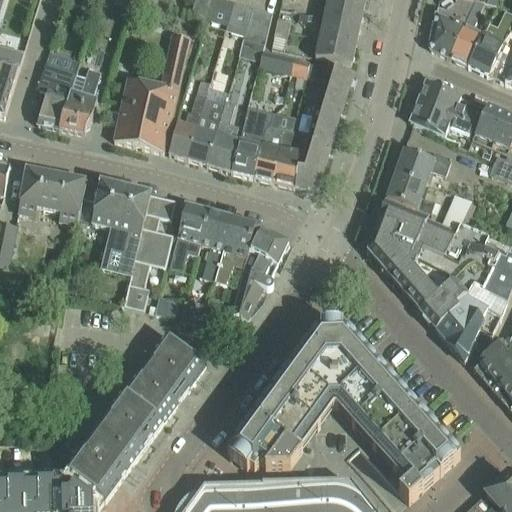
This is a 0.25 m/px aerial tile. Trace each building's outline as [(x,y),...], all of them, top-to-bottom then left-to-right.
[(208,21),(214,0),(196,0),(191,16),(208,21)] [(364,12),(366,0),(328,0),(328,4),(364,12)] [(488,1),(486,8),(497,11),(499,4),(488,1)] [(464,30),(475,6),(456,2),(455,8),(445,15),(438,13),(429,50),(432,55),(450,63),(465,31),(464,30)] [(360,32),(364,12),(328,4),(323,24),(360,32)] [(244,39),(253,11),(234,5),(227,29),(226,33),(244,39)] [(468,72),(484,39),(472,34),(480,17),(484,8),(475,6),(464,30),(465,31),(450,63),(468,72)] [(264,48),(272,17),(253,11),(244,39),(244,42),(241,53),(239,60),(259,66),(261,59),(262,56),(264,48)] [(487,80),(509,35),(511,28),(511,17),(505,14),(497,31),(488,27),(484,39),(468,72),(487,80)] [(290,27),(278,24),(276,32),(288,35),(290,27)] [(355,52),(360,32),(323,24),(319,44),(355,52)] [(287,44),(288,35),(276,32),(274,41),(287,44)] [(511,34),(509,35),(487,80),(505,88),(511,90),(511,34)] [(164,158),(168,139),(191,44),(173,39),(162,87),(145,83),(144,88),(129,85),(123,109),(114,147),(164,158)] [(351,70),(355,52),(319,44),(315,63),(351,70)] [(0,121),(5,122),(21,67),(6,64),(8,55),(0,52),(0,121)] [(290,81),(294,63),(276,59),(272,77),(290,81)] [(306,84),(307,81),(310,67),(294,63),(290,81),(306,84)] [(310,67),(307,81),(322,84),(324,73),(325,70),(310,67)] [(59,134),(70,98),(76,78),(62,74),(46,69),(38,94),(45,96),(37,130),(59,134)] [(318,195),(353,79),(334,73),(325,70),(324,73),(322,84),(303,161),(298,160),(294,192),(295,192),(311,195),(318,195)] [(89,129),(94,109),(95,105),(89,103),(97,76),(85,73),(83,80),(76,78),(70,98),(59,134),(84,140),(86,133),(89,129)] [(188,165),(197,134),(210,88),(200,85),(196,101),(192,118),(189,117),(185,130),(178,128),(169,159),(188,165)] [(426,87),(418,106),(475,130),(480,119),(458,110),(461,102),(426,87)] [(207,170),(223,114),(225,110),(212,106),(203,135),(197,134),(188,165),(207,170)] [(232,178),(237,158),(241,146),(235,145),(239,132),(230,130),(236,109),(226,106),(225,110),(223,114),(207,170),(232,178)] [(475,130),(418,106),(410,127),(445,141),(448,133),(470,141),(475,130)] [(493,149),(506,121),(487,112),(479,131),(474,141),(493,149)] [(273,124),(248,117),(241,146),(237,158),(232,178),(254,183),(258,163),(262,150),(263,151),(267,135),(271,132),(273,124)] [(511,155),(511,152),(511,123),(506,121),(493,149),(509,156),(511,155)] [(272,187),(279,154),(283,134),(271,132),(267,135),(263,151),(262,150),(258,163),(254,183),(272,187)] [(294,192),(298,160),(294,160),(297,137),(283,134),(279,154),(272,187),(294,192)] [(446,181),(452,165),(434,158),(432,164),(404,154),(396,178),(426,189),(431,176),(446,181)] [(511,166),(505,164),(498,161),(491,178),(511,187),(511,166)] [(0,200),(4,201),(6,190),(10,170),(0,168),(0,200)] [(82,205),(86,188),(86,187),(27,174),(17,220),(34,224),(36,216),(59,222),(57,229),(75,233),(81,205),(82,205)] [(421,203),(426,189),(396,178),(387,203),(431,219),(432,217),(436,219),(440,209),(421,203)] [(132,280),(150,202),(101,191),(101,192),(86,188),(82,205),(97,207),(92,228),(112,233),(102,273),(132,280)] [(442,229),(456,236),(459,230),(470,207),(455,200),(442,229)] [(171,226),(176,208),(150,202),(132,280),(124,312),(145,317),(150,295),(145,294),(150,270),(165,274),(173,241),(156,237),(160,223),(171,226)] [(406,214),(385,207),(367,257),(436,335),(453,320),(450,316),(465,303),(476,290),(482,293),(499,259),(506,262),(508,257),(511,258),(511,247),(511,251),(459,230),(456,236),(442,229),(425,222),(405,216),(406,214)] [(201,250),(210,217),(186,211),(184,220),(178,239),(173,258),(173,259),(169,273),(182,278),(187,259),(197,262),(200,250),(201,250)] [(215,286),(233,224),(210,217),(201,250),(211,253),(203,283),(215,286)] [(247,263),(255,234),(256,230),(233,224),(215,286),(227,290),(233,275),(234,271),(244,274),(245,272),(247,263)] [(18,232),(0,228),(0,273),(9,276),(18,232)] [(269,241),(265,239),(265,236),(263,234),(261,232),(258,233),(255,234),(247,263),(245,272),(244,274),(237,299),(231,318),(235,319),(238,320),(241,321),(245,323),(248,324),(251,319),(250,318),(262,292),(266,293),(269,294),(271,293),(273,291),(274,288),(273,286),(271,284),(289,246),(271,237),(269,241)] [(501,322),(511,293),(511,289),(499,285),(493,299),(482,293),(476,290),(465,303),(450,316),(453,320),(436,335),(464,368),(468,362),(467,361),(479,334),(492,340),(501,322)] [(161,305),(158,320),(173,323),(176,309),(161,305)] [(197,328),(204,312),(185,308),(180,324),(197,328)] [(221,339),(228,323),(204,312),(197,328),(221,339)] [(378,369),(377,367),(376,366),(376,367),(346,333),(342,334),(342,330),(321,331),(321,334),(317,335),(290,371),(290,370),(288,373),(289,373),(272,396),(271,395),(270,398),(253,421),(253,420),(251,423),(252,423),(227,456),(232,460),(229,463),(247,476),(250,472),(254,476),(260,469),(266,474),(265,475),(266,476),(291,475),(295,468),(303,474),(309,465),(302,460),(303,458),(301,457),(302,455),(317,435),(321,430),(333,414),(334,412),(336,412),(337,413),(351,429),(355,433),(372,452),(376,456),(393,475),(396,479),(407,491),(399,498),(409,508),(423,496),(422,495),(440,480),(456,466),(456,465),(460,461),(440,439),(441,438),(439,436),(438,437),(419,415),(420,415),(418,413),(417,413),(399,392),(397,390),(378,369)] [(168,341),(67,478),(68,479),(95,499),(105,507),(173,415),(206,370),(168,341)] [(511,341),(507,353),(502,349),(473,374),(511,418),(511,341)] [(0,511),(97,511),(90,506),(95,499),(68,479),(64,484),(54,484),(54,489),(41,490),(41,484),(40,484),(24,485),(24,490),(11,490),(11,485),(10,485),(0,485),(0,511)] [(511,511),(511,482),(509,479),(471,511),(511,511)] [(371,511),(351,488),(338,488),(205,491),(193,508),(189,511),(371,511)]
